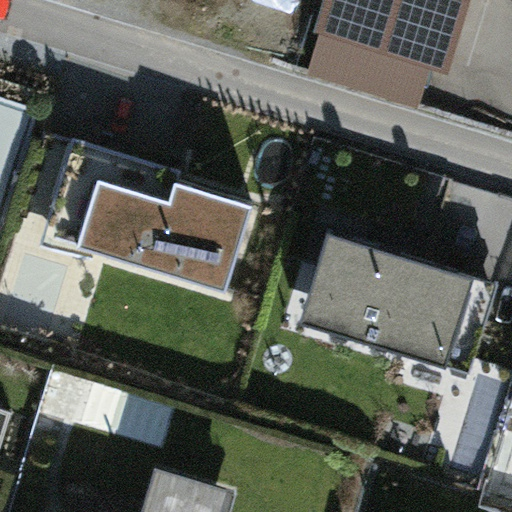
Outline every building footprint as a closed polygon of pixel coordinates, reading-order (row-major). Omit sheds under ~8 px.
[(448,0),(333,0),(326,24),(432,56),(448,0)] [(104,157),(77,243),(225,288),(251,201),(104,157)] [(497,280),(327,228),(299,320),(469,372),(497,280)] [(3,408),(0,408),(0,444),(8,443),(3,408)] [(147,511),(249,511),(252,502),(160,474),(147,511)]
